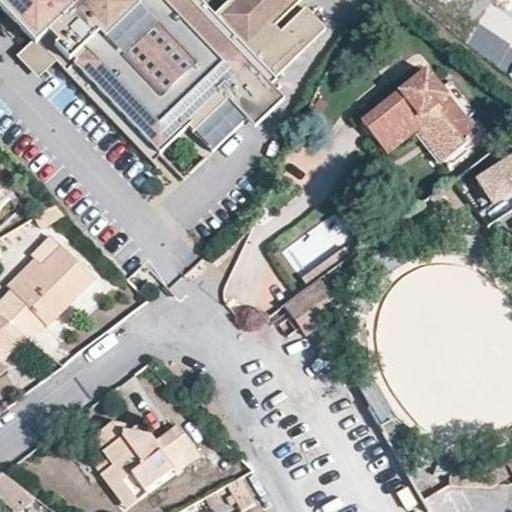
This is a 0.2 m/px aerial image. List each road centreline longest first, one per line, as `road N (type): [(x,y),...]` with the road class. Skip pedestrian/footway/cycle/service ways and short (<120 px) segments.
road 1 (unknown): [(159,252),(262,148),(361,12)]
road 2 (unknown): [(386,511),(290,370),(228,348)]
road 3 (residential): [(0,443),(138,340)]
